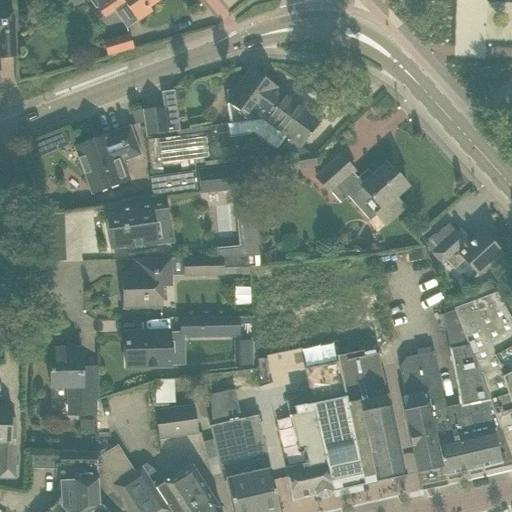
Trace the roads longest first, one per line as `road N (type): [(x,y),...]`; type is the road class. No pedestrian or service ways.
road 1 (tertiary): [(0,131),(246,38),(297,28)]
road 2 (tertiary): [(511,188),(389,54),(326,27)]
